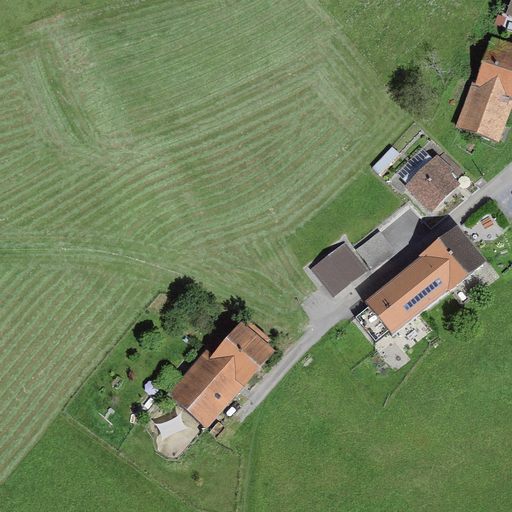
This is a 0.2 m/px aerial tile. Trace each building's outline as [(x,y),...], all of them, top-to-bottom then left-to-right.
[(511,109),(511,49),(499,43),(460,130),(496,146),(511,109)] [(464,184),(442,160),(408,190),(431,215),(464,184)] [(373,269),(397,253),(383,233),(359,250),(373,269)] [(482,268),(454,236),(373,306),(401,338),(482,268)] [(371,273),(350,246),(320,270),(341,297),(371,273)] [(273,353),(244,326),(176,397),(205,424),(273,353)]
